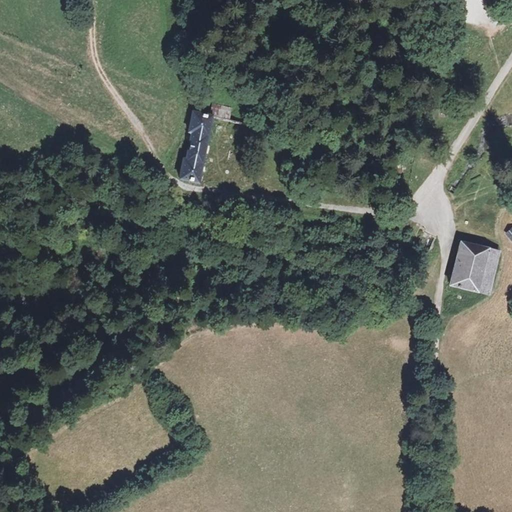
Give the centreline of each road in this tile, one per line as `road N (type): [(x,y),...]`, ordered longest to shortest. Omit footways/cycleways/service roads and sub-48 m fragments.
road 1 (track): [(425,511),(446,244),(432,200)]
road 2 (track): [(263,197),(0,214)]
road 3 (track): [(0,79),(166,176)]
